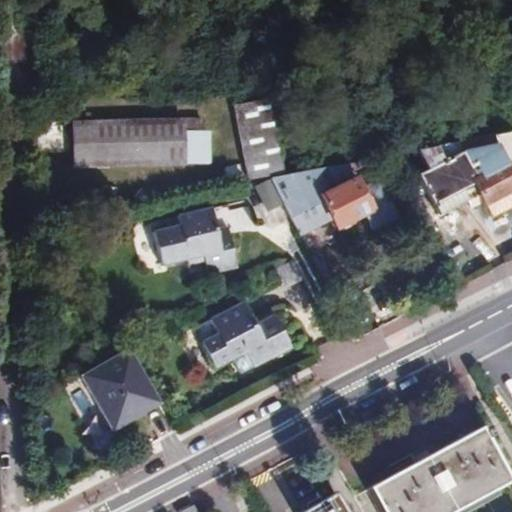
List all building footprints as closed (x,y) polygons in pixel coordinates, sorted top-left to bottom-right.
[(284,177),(284,137),(275,100),(236,109),(246,187),(265,182),(284,177)] [(78,181),(189,178),(188,138),(207,137),(207,128),(76,131),(78,181)] [(511,135),(510,133),(425,149),(435,166),(422,172),(437,201),(470,184),(475,195),(480,203),(511,186),(511,182),(503,166),(511,161),(511,135)] [(188,138),(189,178),(208,177),(207,137),(188,138)] [(369,231),(394,219),(376,182),(358,192),(353,182),(349,184),(340,166),(284,177),(265,182),(278,207),(294,236),(329,220),(334,230),(337,228),(339,231),(351,225),(349,222),(361,216),(369,231)] [(278,207),(265,182),(254,188),(267,213),(278,207)] [(470,184),(437,201),(442,211),(475,195),(470,184)] [(234,273),(225,239),(213,242),(212,236),(206,215),(171,225),(174,235),(146,242),(155,273),(183,267),(184,275),(200,271),(204,281),(234,273)] [(213,242),(225,239),(223,233),(212,236),(213,242)] [(294,263),(276,267),(281,289),(299,285),(294,263)] [(233,294),(223,300),(226,306),(236,300),(233,294)] [(210,370),(213,368),(242,353),(249,367),(288,347),(272,315),(252,325),(239,303),(205,321),(213,336),(197,344),(210,370)] [(194,326),(192,336),(197,344),(213,336),(205,321),(194,326)] [(112,434),(159,408),(128,353),(79,380),(112,434)] [(474,431),(364,488),(376,511),(447,511),(502,483),(474,431)] [(263,502),(256,491),(252,493),(259,505),(263,502)] [(303,505),(305,507),(297,511),(342,511),(331,492),(319,499),(317,496),(303,505)]
